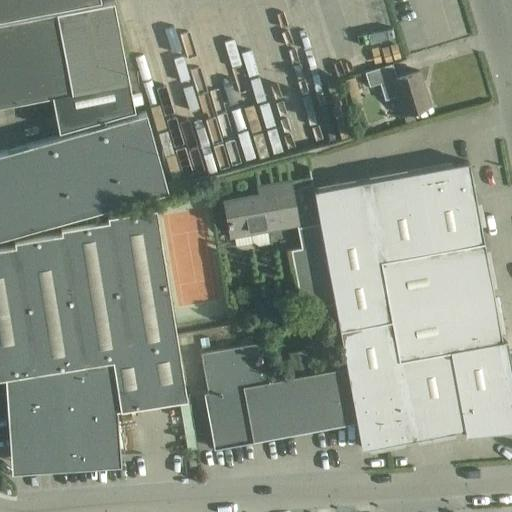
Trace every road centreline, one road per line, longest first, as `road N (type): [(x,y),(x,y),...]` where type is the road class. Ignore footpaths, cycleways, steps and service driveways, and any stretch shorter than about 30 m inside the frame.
road 1 (unclassified): [(4,511),(511,487)]
road 2 (unclassified): [(511,130),(484,0)]
